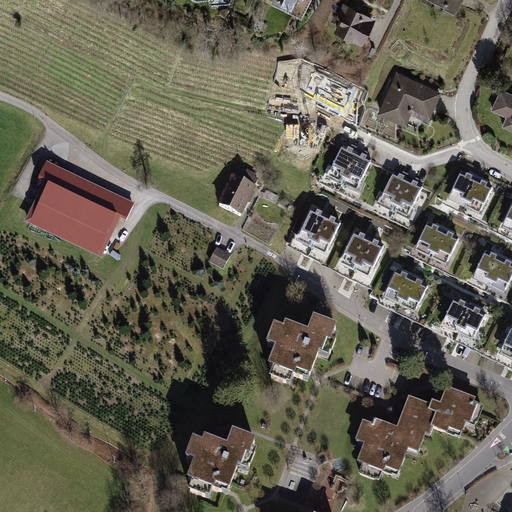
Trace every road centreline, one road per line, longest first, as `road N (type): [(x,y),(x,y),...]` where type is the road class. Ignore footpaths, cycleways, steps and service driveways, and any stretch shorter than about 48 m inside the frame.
road 1 (residential): [(511,390),(386,329),(171,200)]
road 2 (residential): [(503,0),(460,100),(470,143),(511,171)]
road 3 (unclassified): [(0,97),(171,200)]
road 4 (residential): [(422,511),(511,429)]
